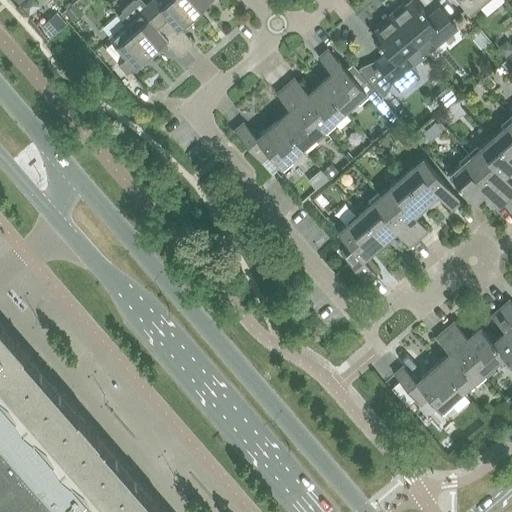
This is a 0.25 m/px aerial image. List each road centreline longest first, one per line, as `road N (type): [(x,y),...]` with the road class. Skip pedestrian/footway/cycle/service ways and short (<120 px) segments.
road 1 (secondary): [(366,511),(0,93)]
road 2 (secondary): [(0,157),(312,511)]
road 3 (residential): [(390,304),(361,304),(208,129),(203,107),(292,29)]
road 4 (residential): [(390,304),(428,300),(511,227)]
